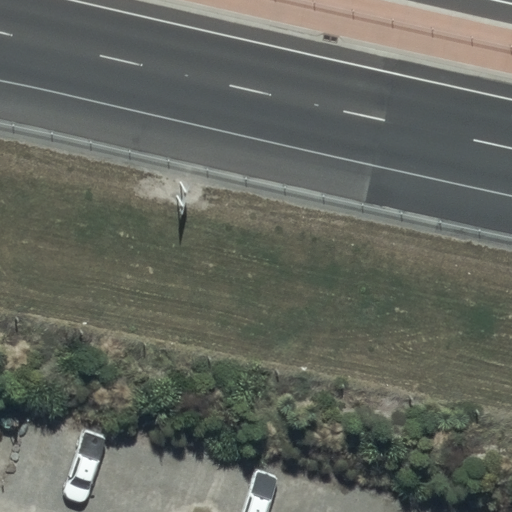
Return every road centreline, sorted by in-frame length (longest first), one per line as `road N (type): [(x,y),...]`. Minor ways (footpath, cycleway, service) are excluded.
road 1 (motorway): [(431,129),(0,31)]
road 2 (motorway): [(431,129),(0,49)]
